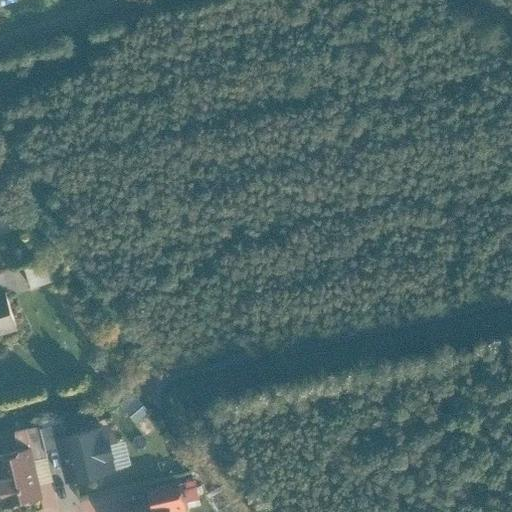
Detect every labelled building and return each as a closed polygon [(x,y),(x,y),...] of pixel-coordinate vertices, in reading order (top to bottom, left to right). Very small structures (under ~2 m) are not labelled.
[(46,265),(28,268),(30,283),(48,280),(46,265)] [(6,290),(0,291),(0,335),(18,330),(6,290)] [(14,431),(18,450),(31,447),(34,461),(46,458),(39,426),(14,431)] [(65,434),(59,436),(61,446),(69,478),(112,467),(109,453),(112,452),(109,439),(105,440),(102,426),(65,434)] [(34,461),(31,447),(18,450),(0,453),(0,502),(1,508),(42,500),(34,461)] [(148,487),(152,502),(169,498),(172,511),(178,511),(187,510),(180,480),(148,487)] [(137,508),(120,511),(172,511),(169,498),(152,502),(137,505),(137,508)]
